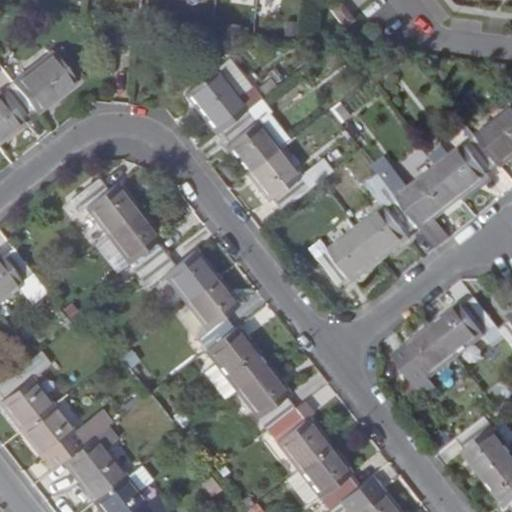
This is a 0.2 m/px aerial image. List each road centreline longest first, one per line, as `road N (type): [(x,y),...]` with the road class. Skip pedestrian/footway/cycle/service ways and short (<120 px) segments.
road 1 (residential): [(0,197),(85,131),(129,123),(155,132),(334,359)]
road 2 (residential): [(502,221),(334,359)]
road 3 (residential): [(334,359),(452,511)]
road 4 (residential): [(511,46),(438,37),(408,0)]
